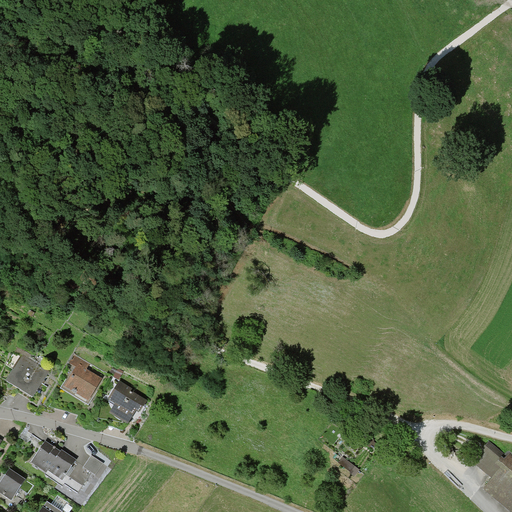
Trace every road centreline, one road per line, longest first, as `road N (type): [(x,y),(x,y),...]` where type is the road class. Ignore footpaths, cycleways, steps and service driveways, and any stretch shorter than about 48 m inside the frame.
road 1 (track): [(101,0),(184,101),(381,236),(402,224),(415,197),(426,70),(511,2)]
road 2 (track): [(427,434),(163,330),(17,248),(0,230)]
road 3 (track): [(489,511),(428,450),(427,434),(442,424),(511,439)]
road 4 (track): [(141,450),(286,511)]
road 5 (residential): [(0,411),(141,450)]
